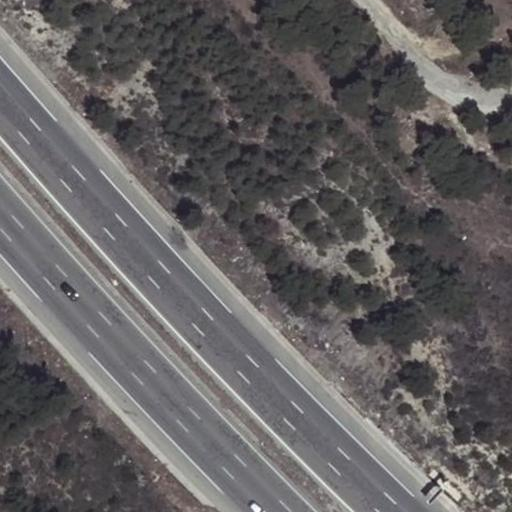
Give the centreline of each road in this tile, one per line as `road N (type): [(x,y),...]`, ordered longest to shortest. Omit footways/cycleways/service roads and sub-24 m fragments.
road 1 (motorway): [(394,511),(210,329),(0,89)]
road 2 (unknown): [(54,0),(295,416)]
road 3 (motorway): [(0,213),(187,423),(279,511)]
road 4 (unclassified): [(366,0),(441,85),(469,99),(511,97)]
